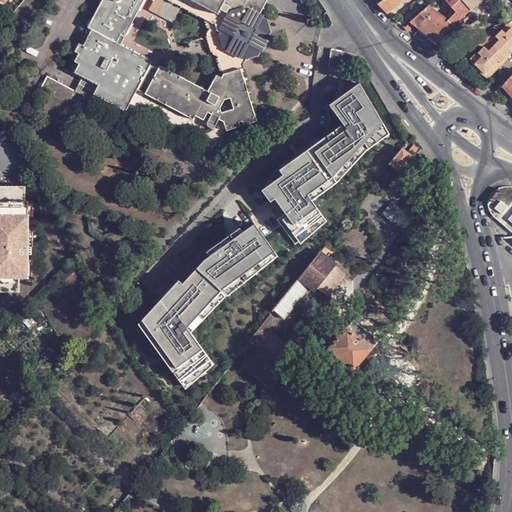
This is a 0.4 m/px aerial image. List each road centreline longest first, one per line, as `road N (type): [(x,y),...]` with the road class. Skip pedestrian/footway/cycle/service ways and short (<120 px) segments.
road 1 (tertiary): [(476,229),(511,417)]
road 2 (tertiary): [(478,111),(373,30)]
road 3 (tertiary): [(384,51),(391,87),(444,156)]
